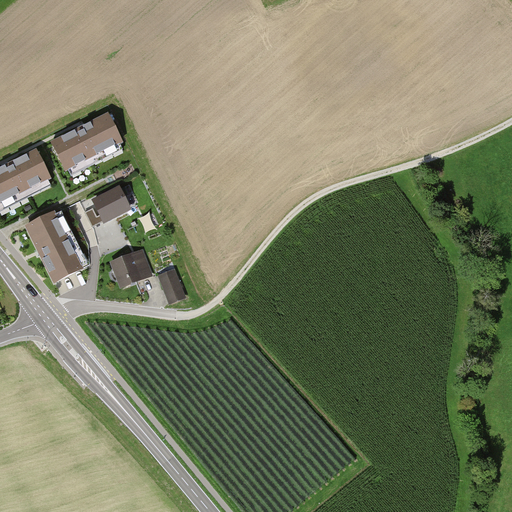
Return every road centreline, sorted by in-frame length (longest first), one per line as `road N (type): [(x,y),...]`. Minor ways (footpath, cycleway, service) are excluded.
road 1 (track): [(511,121),(310,199),(214,304),(177,315)]
road 2 (secondary): [(210,511),(46,320)]
